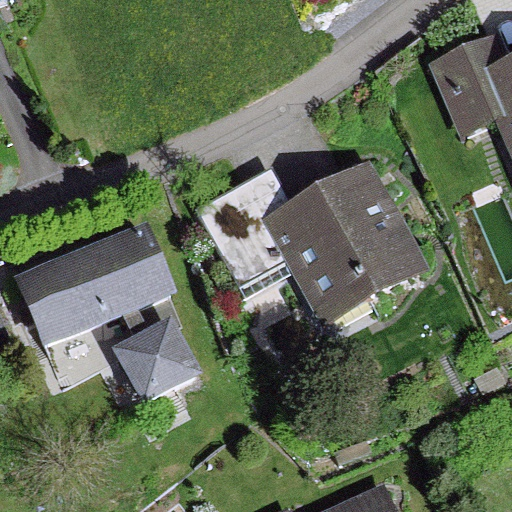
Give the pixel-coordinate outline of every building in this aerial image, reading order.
[(487,48),(432,72),(444,99),(499,75),(487,48)] [(511,146),(511,77),(487,89),(511,146)] [(243,193),(194,221),(224,274),(280,243),(320,314),(355,294),(361,305),(412,276),(359,181),(311,209),(306,200),(302,202),(308,212),(292,221),(282,218),(271,224),(252,188),(243,193)] [(133,351),(116,360),(142,408),(190,382),(164,334),(146,343),(131,315),(165,301),(141,240),(101,257),(96,247),(82,255),(87,263),(16,291),(40,352),(117,321),(133,351)] [(386,511),(380,499),(351,511),(386,511)]
